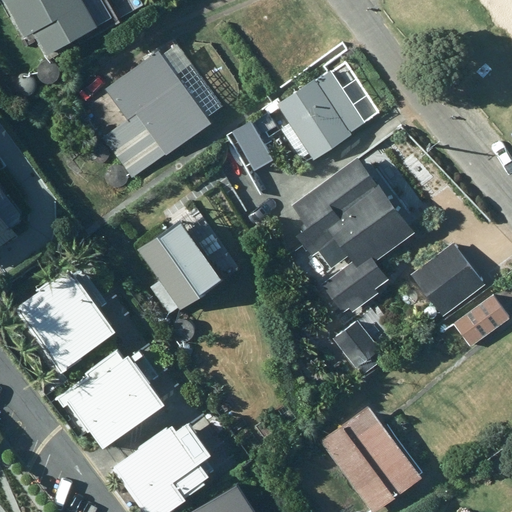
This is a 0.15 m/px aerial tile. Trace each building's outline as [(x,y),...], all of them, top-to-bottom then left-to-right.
[(46,58),(97,31),(79,0),(1,0),(23,39),(32,34),(46,58)] [(127,122),(102,140),(132,180),(166,156),(167,159),(212,126),(159,52),(105,92),(127,122)] [(41,76),(43,79),(46,81),(49,83),(53,83),(56,82),(59,80),(61,77),(63,74),(63,70),(62,67),(59,64),(57,62),(53,61),(49,61),(46,63),(43,65),(41,69),(41,73),(41,76)] [(17,88),(19,91),(22,93),(25,94),(29,94),(32,93),(35,92),(37,89),(38,85),(38,82),(37,78),(35,76),(32,74),(29,73),(25,73),(21,74),(19,77),(17,80),(16,84),(17,88)] [(277,107),(314,162),(351,137),(349,134),(364,124),(330,74),(316,83),(315,81),(277,107)] [(232,132),(254,172),(273,161),(251,121),(232,132)] [(89,160),(91,163),(94,165),(97,166),(100,167),(104,166),(107,164),(109,161),(110,157),(110,154),(109,151),(107,148),(104,146),(101,145),(97,145),(93,146),(90,149),(89,152),(88,156),(89,160)] [(413,239),(356,162),(288,212),(304,234),(297,239),(313,259),(321,254),(333,269),(344,262),(347,267),(320,286),(343,316),(387,284),(374,267),(413,239)] [(104,181),(106,184),(109,187),(112,188),(116,188),(119,187),(122,185),(124,183),(125,179),(125,176),(124,172),(122,169),(119,167),(116,166),(112,167),(108,168),(105,171),(104,174),(103,178),(104,181)] [(0,241),(20,227),(0,198),(0,241)] [(138,253),(181,312),(222,283),(179,223),(138,253)] [(444,318),(485,287),(454,244),(411,276),(444,318)] [(61,375),(116,336),(70,273),(16,312),(61,375)] [(493,297),(454,325),(470,348),(510,320),(493,297)] [(172,333),(174,337),(177,339),(181,341),(185,341),(189,340),(193,338),(195,335),(197,331),(197,327),(195,323),(193,319),(190,317),(185,316),(181,316),(177,318),(174,321),(172,325),(171,329),(172,333)] [(380,352),(358,323),(334,341),(362,378),(384,361),(379,353),(380,352)] [(165,407),(130,359),(122,365),(115,355),(87,376),(90,380),(58,403),(64,410),(67,408),(86,435),(89,433),(103,453),(165,407)] [(320,442),(371,511),(377,511),(421,480),(367,407),(320,442)] [(183,499),(207,481),(198,468),(211,459),(188,427),(175,436),(169,428),(113,470),(144,511),(172,511),(186,502),(183,499)] [(188,511),(258,511),(242,486),(188,511)]
